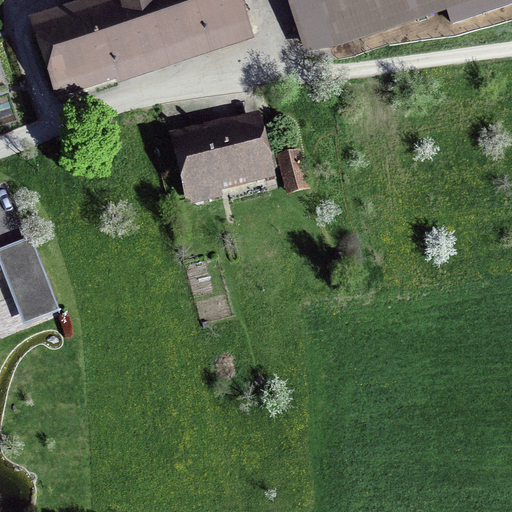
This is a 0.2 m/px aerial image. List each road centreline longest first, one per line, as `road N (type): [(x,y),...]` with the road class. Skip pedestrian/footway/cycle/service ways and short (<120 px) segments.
road 1 (unclassified): [(0,150),(206,83),(292,73)]
road 2 (track): [(292,73),(511,45)]
